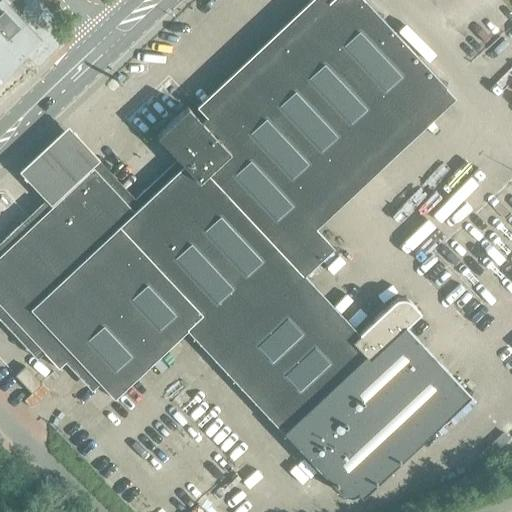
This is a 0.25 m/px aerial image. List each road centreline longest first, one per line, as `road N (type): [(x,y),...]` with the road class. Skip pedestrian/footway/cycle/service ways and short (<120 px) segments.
road 1 (unknown): [(511,384),(483,337),(401,260),(391,232),(396,216),(505,89)]
road 2 (unknown): [(87,93),(118,111),(147,98),(263,0)]
road 3 (primary): [(0,145),(109,41)]
road 4 (unclassified): [(0,419),(94,511)]
